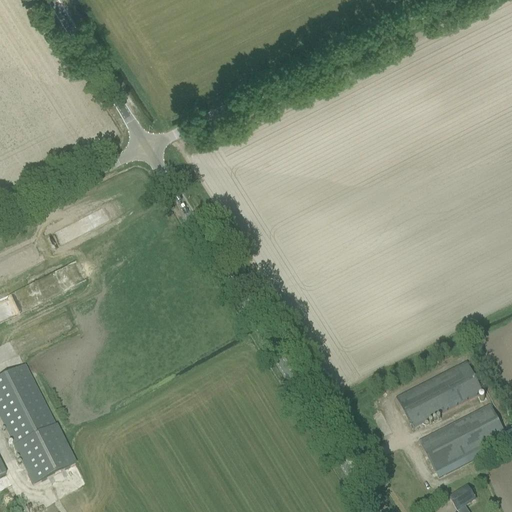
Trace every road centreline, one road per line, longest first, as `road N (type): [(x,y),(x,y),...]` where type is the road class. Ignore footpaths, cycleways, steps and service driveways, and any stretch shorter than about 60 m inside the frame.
road 1 (unclassified): [(376,511),(148,149)]
road 2 (unclassified): [(148,149),(452,0)]
road 3 (unclassified): [(148,149),(55,0)]
road 4 (unclassified): [(0,222),(148,149)]
